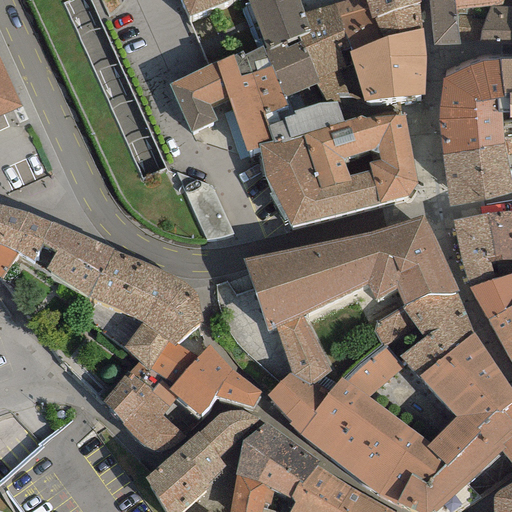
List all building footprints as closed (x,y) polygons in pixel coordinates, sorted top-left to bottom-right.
[(26,0),(120,199),(151,227),(184,240),(218,241),(233,238),(211,188),(167,170),(106,19),(117,10),(122,0),(26,0)] [(182,0),(189,16),(226,0),(182,0)] [(303,12),(298,0),(247,0),(266,50),(298,36),(309,31),(303,12)] [(419,2),(418,0),(344,0),(333,4),(351,50),(381,38),(421,29),(419,2)] [(453,0),(428,0),(429,11),(432,50),(478,47),(480,31),(490,6),(454,8),(453,0)] [(453,0),(454,8),(490,6),(498,7),(497,0),(453,0)] [(333,4),(303,12),(309,31),(298,36),(302,48),(305,46),(319,83),(316,84),(325,103),(336,102),(339,102),(337,97),(350,97),(363,101),(353,70),(347,52),(351,50),(333,4)] [(511,7),(498,7),(490,6),(480,31),(478,47),(511,47),(511,7)] [(347,52),(353,70),(415,61),(424,60),(421,29),(381,38),(351,50),(347,52)] [(266,50),(263,51),(270,67),(282,98),(316,84),(319,83),(305,46),(302,48),(298,36),(266,50)] [(231,56),(215,61),(228,97),(246,152),(258,148),(258,145),(271,141),(266,127),(268,126),(264,115),(285,106),(282,98),(270,67),(263,51),(262,46),(244,54),(242,51),(231,56)] [(0,106),(12,101),(21,96),(0,47),(0,106)] [(511,59),(497,60),(503,98),(496,99),(497,112),(501,112),(508,113),(508,118),(511,117),(511,59)] [(415,61),(353,70),(363,101),(424,93),(424,60),(415,61)] [(482,62),(469,66),(481,102),(496,99),(503,98),(497,60),(482,62)] [(215,61),(167,84),(190,133),(216,120),(209,105),(228,97),(215,61)] [(443,78),(439,107),(475,109),(475,102),(481,102),(469,66),(443,78)] [(497,112),(496,99),(481,102),(475,102),(475,109),(439,107),(438,121),(442,155),(504,144),(503,141),(511,140),(511,135),(511,123),(502,123),(501,112),(497,112)] [(268,126),(266,127),(271,141),(279,138),(281,142),(301,135),(343,122),(336,102),(325,103),(319,103),(294,111),(294,114),(283,118),(284,120),(268,126)] [(343,122),(301,135),(318,188),(351,180),(349,175),(368,169),(379,204),(407,197),(417,183),(405,115),(364,117),(362,116),(343,122)] [(318,188),(301,135),(281,142),(279,138),(271,141),(258,145),(258,148),(264,178),(270,192),(267,193),(283,223),(287,220),(292,228),(379,204),(368,169),(349,175),(351,180),(318,188)] [(504,144),(442,155),(449,207),(511,191),(510,186),(511,185),(511,140),(503,141),(504,144)] [(28,212),(0,206),(0,244),(5,246),(17,253),(33,262),(41,243),(50,221),(28,212)] [(511,209),(486,214),(500,277),(511,273),(511,209)] [(468,288),(500,277),(486,214),(450,221),(460,262),(468,288)] [(422,217),(357,235),(368,284),(375,301),(395,287),(404,306),(458,291),(422,217)] [(112,249),(50,221),(41,243),(55,252),(45,269),(89,298),(112,249)] [(357,235),(241,258),(266,331),(275,328),(291,375),(308,385),(332,370),(303,317),(368,284),(357,235)] [(0,244),(0,277),(17,253),(5,246),(0,244)] [(159,269),(112,249),(89,298),(142,323),(122,346),(140,361),(150,369),(168,342),(173,347),(177,343),(203,321),(197,295),(186,285),(159,269)] [(511,273),(500,277),(468,288),(487,320),(511,305),(511,273)] [(472,333),(458,291),(404,306),(377,322),(373,330),(398,359),(400,356),(418,378),(472,333)] [(511,305),(487,320),(511,366),(511,305)] [(511,402),(511,392),(472,333),(418,378),(455,418),(498,413),(511,402)] [(232,371),(209,344),(197,359),(177,343),(173,347),(168,342),(150,369),(163,378),(172,384),(167,390),(176,398),(198,417),(213,396),(251,408),(261,392),(232,371)] [(291,375),(288,373),(266,395),(291,421),(288,425),(299,435),(378,495),(395,503),(410,476),(424,485),(444,465),(424,447),(429,442),(368,396),(401,368),(379,344),(340,377),(326,394),(308,385),(291,375)] [(150,369),(140,361),(102,401),(123,423),(163,378),(150,369)] [(163,378),(123,423),(121,425),(143,448),(156,453),(182,436),(161,417),(176,398),(167,390),(172,384),(163,378)] [(511,402),(498,413),(455,418),(429,442),(424,447),(444,465),(424,485),(410,476),(395,503),(417,511),(456,511),(481,499),(511,475),(511,402)] [(196,432),(143,478),(165,511),(180,511),(210,486),(207,483),(226,466),(221,459),(241,441),(264,423),(241,411),(219,413),(198,433),(196,432)] [(319,462),(264,423),(241,441),(234,475),(236,475),(228,511),(261,511),(264,504),(270,505),(273,491),(294,502),(316,466),(319,462)] [(392,511),(316,466),(294,502),(288,511),(392,511)] [(511,511),(511,482),(494,494),(493,511),(511,511)]
